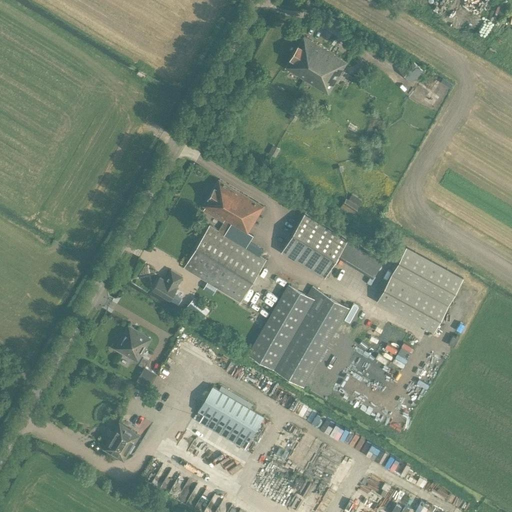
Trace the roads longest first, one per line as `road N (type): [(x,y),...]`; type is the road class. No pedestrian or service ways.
road 1 (tertiary): [(0,461),(259,0)]
road 2 (unknown): [(420,335),(269,254),(278,214),(177,144)]
road 3 (unknown): [(154,441),(195,379),(246,396),(275,422),(231,494)]
road 4 (unknown): [(26,414),(106,463),(127,466),(154,441)]
